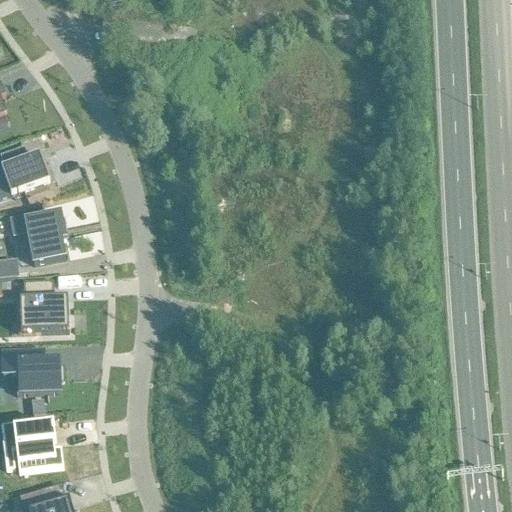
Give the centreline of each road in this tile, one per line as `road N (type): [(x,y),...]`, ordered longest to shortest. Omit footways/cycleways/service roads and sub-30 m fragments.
road 1 (residential): [(27,0),(75,68),(135,195),(148,332),(139,442),(154,511)]
road 2 (primary): [(451,0),(483,511)]
road 3 (primary): [(511,438),(501,340),(496,0)]
road 4 (unknown): [(55,39),(102,29),(188,41)]
